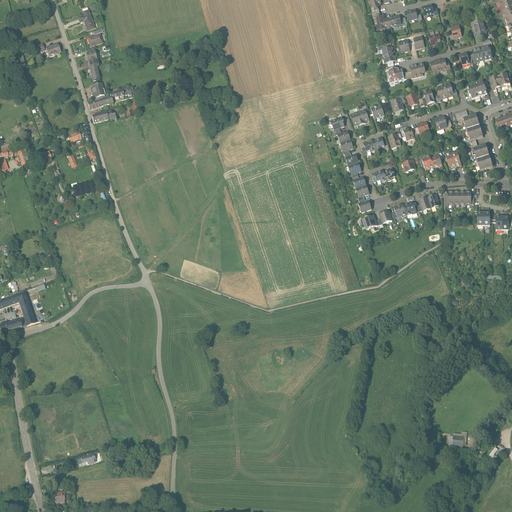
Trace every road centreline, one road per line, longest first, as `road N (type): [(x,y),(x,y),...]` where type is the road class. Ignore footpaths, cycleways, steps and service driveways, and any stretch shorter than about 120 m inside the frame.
road 1 (unclassified): [(148,283),(105,179),(52,0)]
road 2 (unclassified): [(177,511),(172,416),(148,283)]
road 3 (tertiary): [(0,339),(40,511)]
road 4 (residential): [(474,182),(424,186),(376,202),(357,142)]
road 5 (unclassified): [(0,339),(55,323),(99,289),(148,283)]
